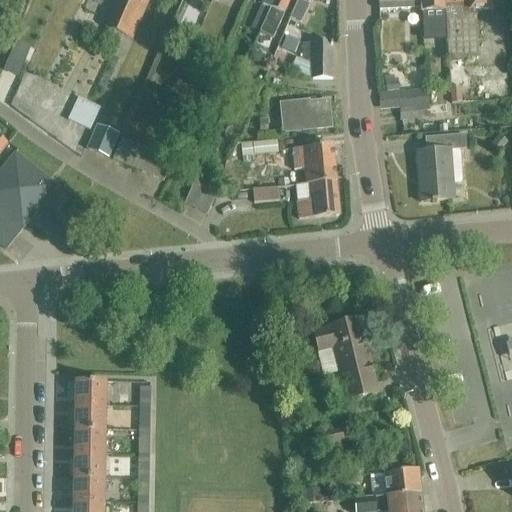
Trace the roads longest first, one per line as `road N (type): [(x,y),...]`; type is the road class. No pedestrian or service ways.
road 1 (residential): [(448,511),(380,243)]
road 2 (residential): [(215,261),(203,236),(97,178),(0,110)]
road 3 (residential): [(380,243),(362,128),(360,0)]
road 4 (residential): [(22,511),(26,282)]
road 5 (residential): [(26,282),(215,261)]
road 6 (residential): [(215,261),(380,243)]
road 7 (residential): [(511,232),(380,243)]
